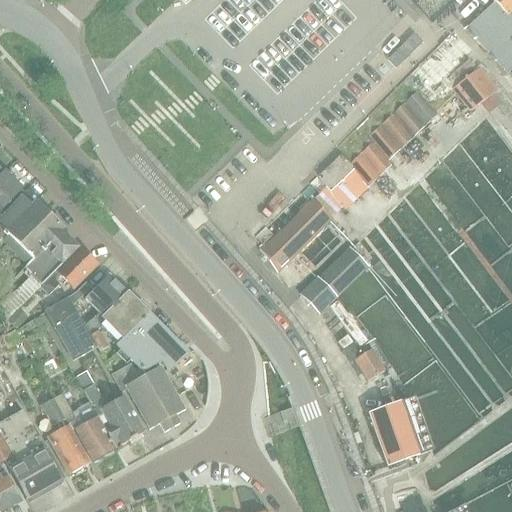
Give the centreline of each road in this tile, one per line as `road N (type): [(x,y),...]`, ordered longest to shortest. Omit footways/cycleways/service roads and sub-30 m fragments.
road 1 (secondary): [(345,511),(280,352),(118,168),(82,94)]
road 2 (unclassified): [(230,394),(239,368),(229,335),(0,73)]
road 3 (residential): [(230,394),(211,352),(0,132)]
road 4 (residential): [(82,511),(232,440)]
road 5 (unclassified): [(82,94),(190,0)]
